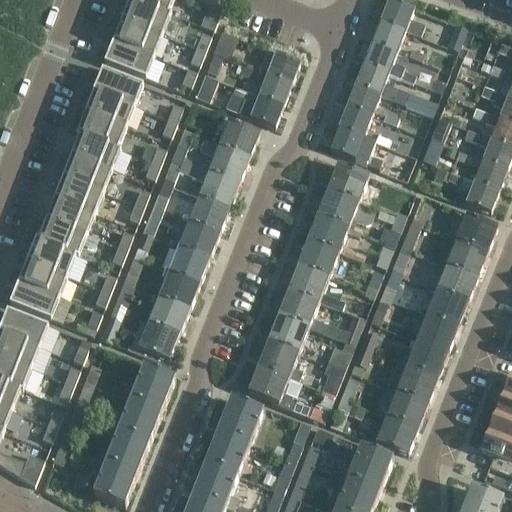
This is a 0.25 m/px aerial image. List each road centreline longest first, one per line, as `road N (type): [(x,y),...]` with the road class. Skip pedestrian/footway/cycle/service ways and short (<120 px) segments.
road 1 (residential): [(336,29),(295,148),(271,175),(199,354),(197,386),(145,511)]
road 2 (residential): [(427,511),(429,458),(511,246)]
road 3 (residential): [(0,186),(73,0)]
